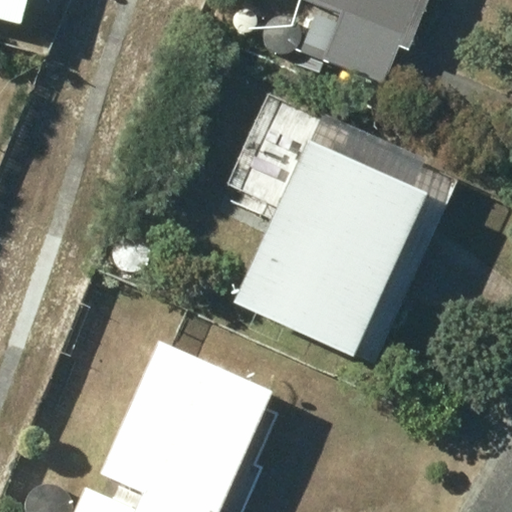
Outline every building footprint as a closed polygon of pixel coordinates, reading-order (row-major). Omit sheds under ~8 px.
[(20,0),(0,0),(0,7),(18,12),(20,0)] [(229,19),(256,35),(267,17),(241,0),(229,19)] [(320,0),(300,48),(320,57),(323,52),(379,75),(410,0),(320,0)] [(429,181),(414,174),(424,152),(321,104),(234,292),(352,347),(429,181)] [(264,401),(274,378),(159,329),(102,464),(142,481),(134,501),(83,480),(69,511),(205,511),(210,501),(236,511),(240,511),(264,456),(255,452),(275,405),(264,401)]
